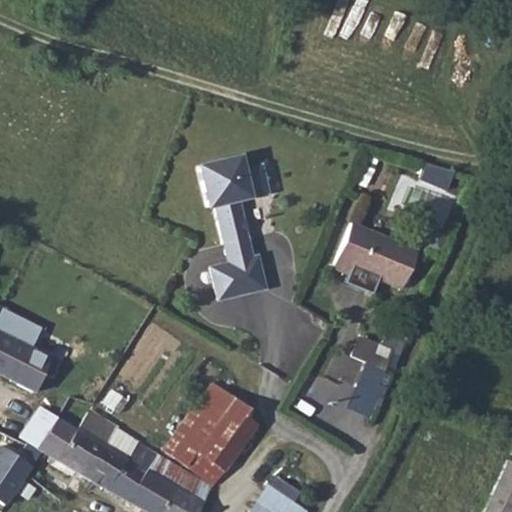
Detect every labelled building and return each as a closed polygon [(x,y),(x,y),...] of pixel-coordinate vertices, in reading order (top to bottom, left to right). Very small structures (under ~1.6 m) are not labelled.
[(238,154),(198,165),(208,205),(215,203),(230,261),(252,255),(237,198),(267,190),(260,164),(241,168),(238,154)] [(427,163),(420,178),(445,190),(454,170),(427,163)] [(378,279),(399,288),(411,260),(415,251),(350,223),(332,267),(347,274),(346,281),(373,292),(378,279)] [(55,250),(47,264),(72,278),(82,261),(57,247),(55,250)] [(230,261),(210,266),(218,300),(266,288),(257,254),(252,255),(230,261)] [(47,264),(39,277),(64,290),(72,278),(47,264)] [(0,376),(29,391),(47,355),(30,347),(39,328),(0,307),(0,376)] [(366,365),(347,409),(370,418),(402,352),(360,336),(350,356),(366,365)] [(158,455),(210,489),(261,420),(210,383),(158,455)] [(38,405),(18,435),(39,451),(50,458),(47,463),(69,475),(72,470),(101,488),(136,441),(87,410),(73,428),(38,405)] [(136,441),(101,488),(143,511),(195,511),(210,489),(158,455),(156,454),(136,441)] [(0,445),(0,499),(7,504),(33,465),(1,444),(0,445)] [(511,511),(511,464),(505,461),(481,511),(511,511)] [(273,475),(249,511),(309,511),(294,503),(302,491),(273,475)]
